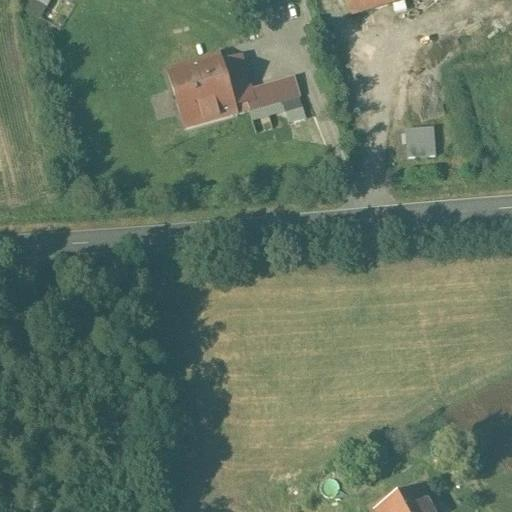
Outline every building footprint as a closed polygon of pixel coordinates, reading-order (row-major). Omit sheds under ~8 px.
[(29,0),(24,11),(39,19),(47,0),(29,0)] [(345,0),(350,15),(396,0),(345,0)] [(218,57),(167,72),(184,128),(234,114),(230,99),(218,57)] [(293,80),(230,99),(234,114),(297,95),(293,80)] [(401,130),(403,159),(434,157),(432,127),(401,130)] [(434,511),(421,487),(374,511),(434,511)]
